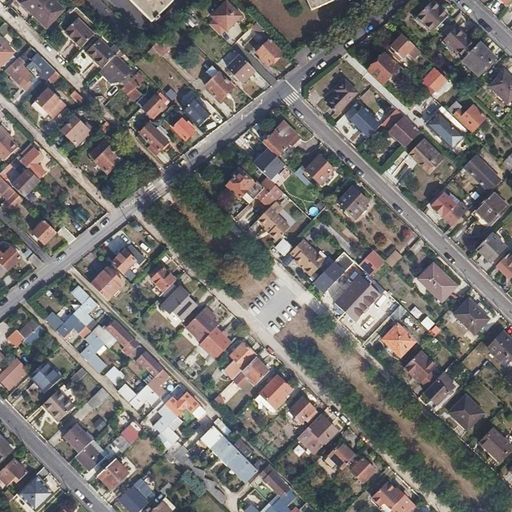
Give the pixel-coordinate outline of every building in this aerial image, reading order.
[(25,0),(22,4),(34,15),(49,0),(25,0)] [(54,0),(49,0),(34,15),(46,27),(64,9),(54,0)] [(130,0),(146,16),(151,21),(173,0),(172,0),(130,0)] [(214,18),(208,24),(209,24),(219,34),(225,29),(226,30),(242,15),(227,0),(226,0),(211,15),(214,18)] [(307,0),(312,10),(332,0),(307,0)] [(431,2),(416,18),(431,32),(447,17),(431,2)] [(188,14),(184,19),(192,27),(196,22),(188,14)] [(251,27),(258,33),(259,32),(263,36),(258,42),(263,47),(257,53),(269,64),(281,52),(270,40),(269,41),(267,39),(270,35),(257,21),(251,27)] [(63,35),(78,50),(91,37),(75,22),(63,35)] [(445,40),(464,58),(475,47),(455,28),(445,40)] [(159,39),(152,47),(162,57),(175,43),(174,43),(180,36),(176,32),(162,46),(160,44),(162,42),(159,39)] [(421,53),(403,35),(391,47),(395,51),(392,54),(398,60),(406,52),(415,60),(421,53)] [(0,39),(0,66),(13,53),(0,39)] [(87,51),(103,67),(104,66),(115,55),(99,39),(87,51)] [(464,58),(463,60),(478,75),(495,57),(480,42),(475,47),(464,58)] [(27,61),(34,53),(29,48),(22,57),(27,61)] [(224,67),(237,55),(232,50),(219,62),(224,67)] [(77,74),(91,66),(83,52),(69,61),(77,74)] [(49,79),(57,71),(40,55),(39,54),(34,59),(44,69),(42,71),(39,74),(46,82),(49,79)] [(384,54),(368,70),(383,85),(398,69),(384,54)] [(115,77),(120,81),(130,70),(115,55),(104,66),(115,77)] [(254,69),(240,55),(229,67),(243,81),(254,69)] [(19,57),(5,71),(14,79),(26,91),(33,84),(29,81),(33,77),(27,71),(25,69),(22,66),(25,63),(19,57)] [(34,59),(25,69),(27,71),(34,64),(42,71),(44,69),(34,59)] [(103,67),(100,71),(112,83),(120,81),(115,77),(104,66),(103,67)] [(210,66),(204,73),(209,78),(216,71),(210,66)] [(425,82),(423,84),(434,94),(437,92),(440,94),(449,84),(434,69),(424,80),(425,82)] [(57,71),(49,79),(54,83),(61,76),(57,71)] [(511,80),(504,72),(490,86),(506,102),(511,96),(511,80)] [(138,73),(123,89),(135,100),(142,92),(137,87),(139,85),(141,86),(143,84),(141,82),(144,79),(138,73)] [(219,73),(206,86),(221,100),(233,87),(219,73)] [(97,74),(86,84),(90,89),(102,79),(97,74)] [(347,79),(341,85),(345,89),(342,92),(331,103),(340,112),(359,92),(347,79)] [(49,89),(33,106),(45,119),(50,114),(53,117),(65,105),(49,89)] [(85,100),(76,91),(72,96),(80,105),(85,100)] [(188,102),(194,98),(190,91),(183,96),(188,102)] [(138,103),(142,107),(152,96),(149,93),(138,103)] [(160,93),(156,97),(163,104),(166,100),(160,93)] [(163,104),(156,97),(155,96),(144,108),(152,116),(164,104),(163,104)] [(216,109),(206,100),(203,103),(197,98),(184,111),(200,125),(216,109)] [(449,109),(471,130),(474,127),(484,117),(472,106),(464,114),(457,108),(459,106),(456,102),(449,109)] [(382,124),(383,123),(365,105),(350,121),(357,128),(359,126),(364,131),(370,136),(382,124)] [(58,119),(63,124),(73,113),(69,108),(58,119)] [(170,109),(162,118),(168,124),(177,116),(170,109)] [(421,132),(396,109),(383,123),(382,124),(406,147),(421,132)] [(439,112),(427,125),(453,149),(465,136),(439,112)] [(134,133),(143,124),(134,116),(126,124),(134,133)] [(75,119),(62,131),(77,145),(92,130),(85,123),(82,126),(75,119)] [(181,119),(173,127),(186,140),(194,131),(181,119)] [(151,144),(147,148),(156,156),(159,152),(158,151),(167,142),(162,137),(165,134),(157,126),(156,126),(154,128),(150,125),(153,122),(150,120),(146,125),(147,126),(140,133),(151,144)] [(108,122),(99,131),(103,135),(112,126),(108,122)] [(270,137),(263,143),(268,148),(277,156),(288,145),(291,148),(300,139),(284,123),(275,132),(275,133),(270,138),(270,137)] [(7,137),(9,135),(1,127),(0,128),(0,155),(5,160),(17,148),(11,142),(7,137)] [(108,138),(91,155),(109,173),(122,160),(112,149),(119,141),(114,136),(111,139),(110,140),(108,138)] [(423,140),(409,154),(429,173),(443,159),(423,140)] [(43,157),(30,144),(21,153),(25,157),(20,162),(39,181),(46,174),(36,164),(43,157)] [(268,148),(253,164),(267,177),(270,181),(286,165),(277,156),(268,148)] [(511,154),(503,164),(510,171),(511,168),(511,154)] [(475,156),(465,167),(488,190),(499,179),(488,168),(475,156)] [(319,157),(306,171),(319,183),(333,170),(319,157)] [(16,158),(0,174),(0,176),(6,182),(10,178),(6,174),(15,165),(24,174),(13,185),(24,196),(40,181),(39,181),(20,162),(16,158)] [(304,172),(300,167),(294,173),(299,178),(304,172)] [(270,181),(267,177),(260,185),(256,181),(254,184),(238,169),(232,175),(234,177),(226,185),(239,197),(241,195),(245,192),(252,199),(256,195),(270,208),(274,203),(278,200),(283,193),(270,181)] [(0,191),(9,200),(5,204),(12,211),(24,200),(6,182),(0,176),(0,191)] [(312,191),(303,182),(297,188),(307,197),(312,191)] [(352,188),(338,202),(355,219),(364,210),(362,208),(367,202),(352,188)] [(292,190),(286,196),(297,207),(303,201),(292,190)] [(245,192),(241,195),(249,202),(252,199),(245,192)] [(506,207),(492,193),(476,210),(490,224),(506,207)] [(431,206),(452,226),(464,214),(468,210),(461,203),(457,207),(444,194),(431,206)] [(308,214),(315,216),(317,208),(309,206),(308,214)] [(232,218),(239,226),(251,215),(244,207),(232,218)] [(269,209),(258,221),(266,229),(270,234),(269,235),(276,242),(283,235),(289,228),(269,209)] [(75,215),(85,225),(90,221),(79,210),(75,215)] [(56,231),(45,221),(34,233),(45,243),(56,231)] [(59,234),(68,244),(75,238),(64,228),(59,234)] [(105,245),(116,253),(126,241),(115,232),(105,245)] [(490,234),(476,248),(491,262),(505,247),(490,234)] [(283,240),(276,248),(283,255),(290,247),(283,240)] [(320,268),(324,272),(334,262),(329,257),(325,262),(303,240),(290,254),(295,259),(294,261),(311,277),(320,268)] [(123,273),(124,272),(135,261),(139,265),(145,259),(130,245),(113,263),(123,273)] [(0,264),(6,270),(7,271),(20,258),(11,249),(4,255),(0,251),(0,264)] [(511,249),(497,266),(509,278),(511,274),(511,249)] [(364,272),(370,277),(386,261),(374,250),(358,266),(364,272)] [(324,272),(313,284),(322,292),(332,282),(352,259),(344,251),(334,262),(324,272)] [(396,251),(386,261),(392,268),(403,257),(396,251)] [(29,259),(38,268),(43,264),(34,254),(29,259)] [(135,261),(124,272),(127,277),(139,265),(135,261)] [(432,266),(419,279),(441,300),(454,286),(447,279),(446,280),(432,266)] [(151,280),(164,293),(174,282),(176,281),(162,268),(151,280)] [(108,269),(92,285),(108,300),(123,285),(108,269)] [(370,277),(364,272),(335,303),(355,322),(385,290),(370,277)] [(164,293),(163,294),(168,299),(162,306),(171,314),(173,312),(178,317),(194,300),(190,295),(191,294),(181,285),(179,287),(174,282),(164,293)] [(153,427),(162,436),(171,445),(179,438),(167,427),(177,416),(186,408),(198,420),(205,412),(186,393),(182,397),(176,403),(168,395),(160,387),(170,378),(138,346),(113,321),(105,330),(96,322),(88,314),(97,305),(78,286),(70,294),(82,305),(73,314),(64,323),(52,312),(45,319),(64,338),(73,329),(81,337),(89,345),(80,354),(99,373),(106,366),(95,355),(105,345),(113,336),(134,356),(154,377),(146,386),(137,395),(125,384),(118,392),(137,411),(146,402),(154,410),(162,418),(153,427)] [(194,300),(178,317),(182,321),(198,304),(194,300)] [(468,301),(454,316),(474,335),(492,316),(476,300),(472,304),(468,301)] [(205,306),(186,326),(201,342),(215,327),(218,324),(212,319),(209,315),(211,313),(205,306)] [(400,306),(390,317),(395,322),(406,311),(400,306)] [(340,314),(337,321),(347,326),(350,318),(340,314)] [(419,322),(427,330),(433,323),(425,315),(419,322)] [(39,325),(35,320),(29,326),(33,330),(39,325)] [(434,324),(427,330),(432,336),(439,330),(434,324)] [(398,325),(383,340),(400,356),(414,341),(398,325)] [(11,336),(19,344),(21,342),(32,332),(33,330),(29,326),(20,335),(16,331),(11,336)] [(201,342),(199,343),(215,358),(231,342),(215,327),(201,342)] [(32,332),(21,342),(27,348),(38,338),(32,332)] [(511,342),(502,333),(487,348),(506,366),(511,359),(511,342)] [(235,360),(224,371),(232,378),(255,355),(243,343),(231,356),(235,360)] [(59,349),(56,352),(64,361),(68,357),(59,349)] [(419,352),(404,368),(422,385),(423,383),(428,388),(435,381),(439,377),(433,372),(436,369),(419,352)] [(255,357),(242,370),(233,380),(241,388),(250,378),(256,384),(269,371),(255,357)] [(17,360),(0,375),(0,380),(8,390),(28,371),(17,360)] [(41,366),(26,379),(42,396),(45,393),(57,382),(41,366)] [(80,367),(70,377),(75,382),(85,372),(80,367)] [(105,375),(110,380),(115,386),(124,377),(118,372),(113,367),(105,375)] [(85,373),(77,382),(84,389),(93,381),(85,373)] [(439,377),(435,381),(437,382),(426,394),(439,407),(455,389),(444,379),(447,376),(443,373),(439,377)] [(267,387),(255,400),(258,403),(260,402),(267,409),(272,405),(275,409),(285,399),(283,397),(290,389),(277,377),(267,387)] [(178,385),(168,395),(176,403),(182,397),(180,395),(184,391),(178,385)] [(102,388),(87,402),(94,408),(109,394),(102,388)] [(47,400),(42,405),(57,421),(73,406),(58,390),(50,397),(47,400)] [(465,396),(450,413),(456,419),(457,418),(468,428),(482,413),(465,396)] [(222,403),(216,397),(211,403),(217,409),(222,403)] [(303,398),(290,411),(300,420),(297,423),(300,426),(302,423),(305,426),(318,413),(303,398)] [(336,430),(319,414),(309,425),(296,437),(313,453),(336,430)] [(214,423),(216,424),(228,436),(231,433),(218,419),(214,423)] [(135,421),(121,434),(122,435),(131,444),(145,431),(135,421)] [(78,454),(89,444),(92,440),(83,431),(85,428),(80,424),(78,426),(76,425),(63,438),(78,454)] [(216,424),(213,427),(223,436),(225,439),(228,436),(216,424)] [(223,436),(213,427),(201,439),(210,449),(219,457),(222,460),(227,465),(236,474),(245,483),(258,471),(254,468),(248,462),(245,458),(239,453),(232,446),(231,445),(225,439),(223,436)] [(493,430),(480,443),(499,461),(511,448),(493,430)] [(114,443),(123,452),(131,444),(122,435),(114,443)] [(0,436),(0,460),(12,449),(0,436)] [(162,436),(158,441),(159,442),(167,449),(171,445),(162,436)] [(251,452),(239,440),(235,444),(247,456),(251,452)] [(148,454),(156,463),(168,451),(167,449),(159,442),(148,454)] [(328,456),(341,470),(345,466),(355,455),(341,442),(328,456)] [(78,454),(76,456),(91,471),(103,458),(89,444),(78,454)] [(235,444),(232,446),(239,453),(245,458),(247,456),(235,444)] [(190,473),(205,488),(220,503),(225,498),(219,491),(213,489),(214,483),(213,482),(203,478),(204,473),(203,472),(192,467),(193,461),(182,456),(187,451),(182,446),(176,452),(172,455),(190,473)] [(375,471),(357,454),(355,455),(345,466),(363,483),(375,471)] [(14,459),(5,467),(7,469),(0,476),(0,486),(3,490),(16,477),(18,480),(26,472),(14,459)] [(114,460),(98,476),(110,489),(127,473),(114,460)] [(296,511),(298,510),(295,507),(291,510),(287,505),(296,496),(278,478),(280,477),(268,466),(260,474),(259,474),(282,496),(273,505),(266,511),(259,511),(252,504),(245,511),(296,511)] [(34,476),(16,493),(34,511),(52,494),(34,476)] [(139,479),(118,500),(130,511),(138,511),(155,496),(139,479)] [(408,511),(414,506),(396,488),(394,490),(387,483),(373,498),(379,505),(383,502),(393,511),(408,511)] [(161,491),(166,497),(174,489),(169,484),(161,491)] [(0,497),(6,503),(13,496),(8,490),(0,497)] [(161,502),(170,511),(171,511),(177,507),(166,497),(161,502)] [(170,511),(161,502),(150,511),(170,511)]
